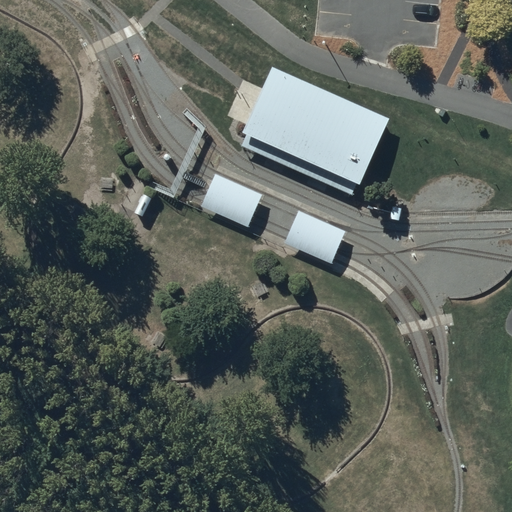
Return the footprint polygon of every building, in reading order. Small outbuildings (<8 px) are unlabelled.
[(391,118),(273,67),(243,135),(246,136),(243,142),(241,147),(351,195),(356,184),(361,186),(391,118)] [(262,193),(217,174),(204,203),(249,222),(262,193)] [(153,195),(145,191),(135,210),(143,214),(153,195)] [(404,208),(393,206),(391,218),(401,220),(404,208)] [(346,230),(299,209),(286,239),(333,260),(346,230)]
